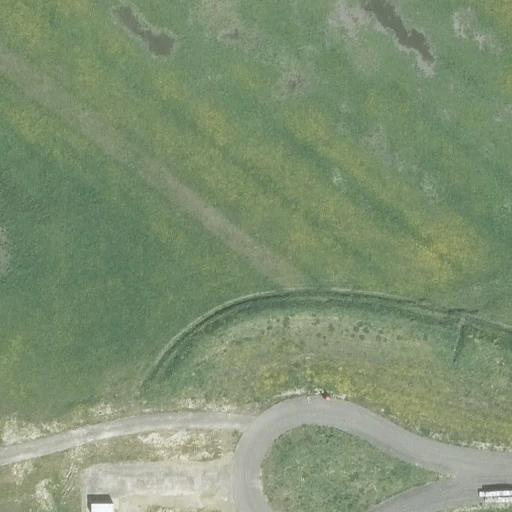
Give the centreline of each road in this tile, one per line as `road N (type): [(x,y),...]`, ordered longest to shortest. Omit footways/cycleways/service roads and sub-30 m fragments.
road 1 (unclassified): [(255,511),(245,478),(251,449),(290,415),(330,412),(435,458),(511,468)]
road 2 (track): [(0,458),(147,424),(247,422),(263,431)]
